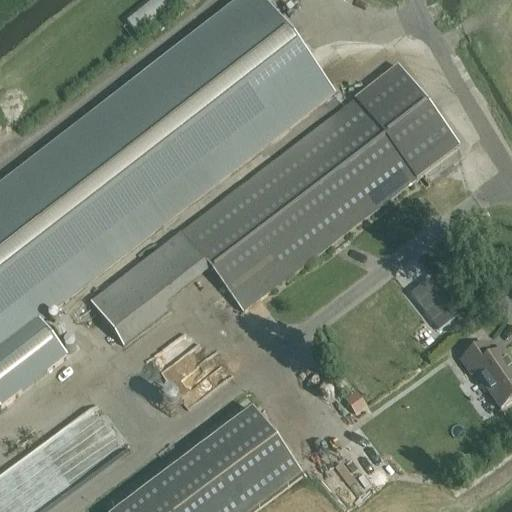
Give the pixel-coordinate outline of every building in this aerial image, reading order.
[(201,161),(316,71),(263,2),(147,92),(201,161)] [(243,317),(418,182),(462,149),(399,68),(356,100),(181,235),(90,305),(125,350),(173,312),(168,307),(211,274),(243,317)] [(0,350),(218,183),(201,161),(147,92),(141,84),(0,191),(0,350)] [(455,310),(455,309),(454,304),(453,299),(450,294),(447,289),(442,285),(437,283),(431,280),(426,280),(421,280),(415,282),(409,285),(405,287),(402,291),(398,297),(396,303),(395,309),(396,315),(397,320),(399,324),(403,330),(407,333),(412,336),(418,338),(423,339),(429,339),(435,337),(441,334),(444,332),(448,328),(452,322),(454,315),(455,310)] [(0,356),(0,412),(0,413),(67,360),(39,326),(0,356)] [(385,358),(385,357),(384,351),(383,347),(378,340),(371,334),(367,332),(360,331),(356,330),(349,332),(345,334),(341,336),(337,340),(334,345),(332,350),(331,355),(331,360),(332,365),(335,371),(338,375),(342,379),(347,381),(353,383),(358,384),(363,383),(368,382),(372,380),(377,377),(380,372),(382,368),(384,362),(385,358)] [(496,357),(483,342),(459,363),(471,381),(474,377),(500,415),(511,406),(511,362),(505,351),(496,357)] [(437,392),(441,404),(453,401),(449,389),(437,392)] [(170,400),(176,412),(188,406),(182,394),(170,400)] [(254,410),(127,506),(118,511),(259,511),(305,478),(254,410)] [(335,417),(327,425),(338,435),(346,427),(335,417)] [(469,466),(456,460),(453,467),(465,474),(469,466)]
